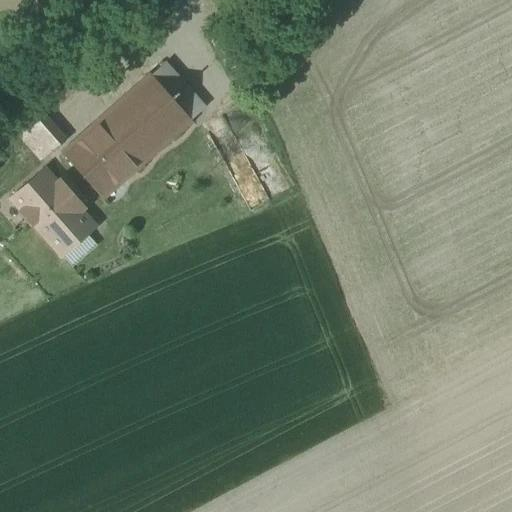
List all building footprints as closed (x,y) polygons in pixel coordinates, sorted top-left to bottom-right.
[(242,62),(221,23),(207,31),(228,70),(242,62)] [(160,67),(98,121),(137,167),(199,112),(160,67)] [(35,116),(17,132),(40,159),(58,143),(35,116)] [(98,121),(62,153),(102,198),(137,167),(98,121)] [(10,200),(60,257),(93,227),(43,170),(10,200)]
